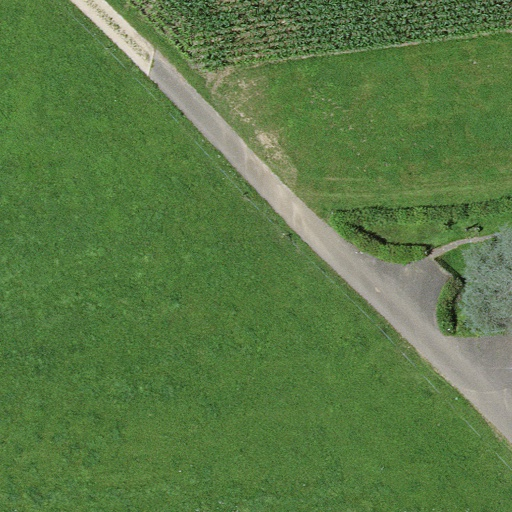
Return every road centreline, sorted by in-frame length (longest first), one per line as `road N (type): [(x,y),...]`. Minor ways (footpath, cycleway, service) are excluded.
road 1 (track): [(86,0),(379,287)]
road 2 (track): [(379,287),(511,426)]
